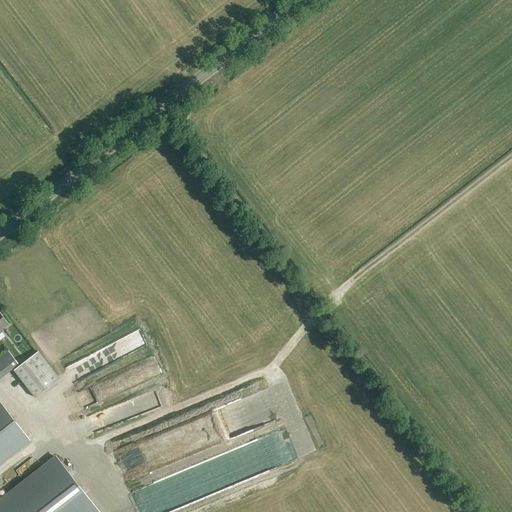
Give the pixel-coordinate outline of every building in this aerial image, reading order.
[(0,331),(8,325),(0,313),(0,331)] [(1,340),(14,355),(19,352),(6,337),(1,340)] [(37,353),(20,366),(9,351),(0,358),(0,378),(13,368),(14,370),(36,398),(60,380),(50,367),(38,351),(37,353)] [(150,393),(135,399),(135,401),(121,406),(125,417),(155,407),(150,393)] [(0,401),(0,463),(30,440),(0,401)] [(0,511),(99,511),(57,458),(0,502),(0,511)]
